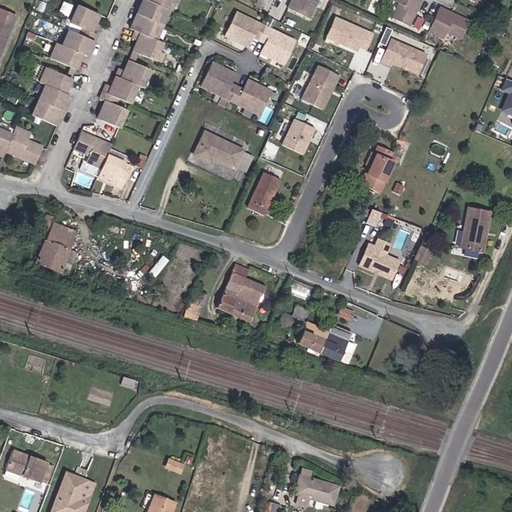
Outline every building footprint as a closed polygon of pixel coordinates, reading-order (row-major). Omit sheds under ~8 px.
[(145,0),(140,13),(167,25),(174,9),(154,0),(145,0)] [(154,0),(174,9),(178,10),(182,0),(154,0)] [(296,0),(293,9),(315,20),(324,0),(296,0)] [(420,25),(427,9),(430,0),(403,0),(408,2),(402,16),(420,25)] [(104,31),(99,29),(106,11),(86,3),(79,22),(89,26),(87,33),(100,38),(104,31)] [(0,19),(0,66),(2,68),(25,12),(6,5),(0,19)] [(456,29),(472,35),(479,19),(463,12),(450,7),(445,17),(438,33),(453,39),(456,29)] [(255,46),(260,36),(266,40),(273,26),(244,11),(232,35),(242,40),(245,39),(248,40),(247,42),(255,46)] [(140,29),(161,39),(167,25),(140,13),(134,27),(140,29)] [(369,45),(375,48),(381,33),(346,19),(337,38),(367,50),(369,45)] [(291,64),(303,40),(273,26),(266,40),(273,43),(268,53),(276,57),(277,55),(280,56),(281,59),(291,64)] [(386,26),(380,42),(386,45),(392,29),(386,26)] [(94,53),(100,38),(87,33),(76,28),(70,43),(90,51),(94,53)] [(139,49),(160,59),(168,42),(161,39),(140,29),(138,36),(143,40),(139,49)] [(84,67),(90,51),(70,43),(64,41),(58,57),(84,67)] [(429,73),(436,56),(400,41),(392,60),(400,63),(401,61),(429,73)] [(142,84),(149,87),(156,71),(134,61),(131,67),(125,65),(121,74),(142,84)] [(243,86),(237,83),(242,73),(234,69),(233,71),(230,70),(229,67),(219,62),(207,86),(237,100),(243,86)] [(346,75),(326,65),(309,99),(330,109),(337,94),(337,92),(338,89),(340,88),(346,75)] [(72,93),(78,79),(52,69),(47,82),(53,85),(72,93)] [(122,95),(135,101),(142,84),(121,74),(117,83),(110,80),(107,88),(122,95)] [(511,80),(505,78),(500,90),(506,92),(500,110),(511,113),(511,80)] [(266,114),(278,91),(268,86),(264,87),(262,85),(263,83),(255,79),(250,89),(244,86),(237,100),(266,114)] [(47,100),(71,110),(77,96),(72,93),(53,85),(47,100)] [(102,117),(124,127),(131,109),(118,104),(122,95),(107,88),(103,97),(110,100),(102,117)] [(44,116),(65,125),(71,110),(47,100),(42,112),(45,114),(44,116)] [(311,154),(323,128),(302,119),(290,145),(311,154)] [(13,153),(43,164),(50,146),(37,141),(41,131),(24,125),(20,134),(13,153)] [(0,150),(12,155),(13,153),(20,134),(2,127),(0,131),(0,150)] [(107,166),(112,153),(117,143),(85,129),(78,145),(95,153),(92,160),(107,166)] [(248,151),(248,150),(211,131),(201,154),(219,162),(221,158),(241,167),(241,166),(248,151)] [(370,187),(388,195),(401,163),(396,161),(398,153),(383,147),(379,156),(382,158),(377,169),(370,187)] [(250,170),(257,155),(248,151),(241,166),(250,170)] [(134,170),(128,167),(130,161),(112,153),(107,166),(103,173),(103,174),(128,184),(134,170)] [(372,167),(377,169),(382,158),(379,156),(377,155),(372,167)] [(88,167),(103,173),(107,166),(92,160),(88,167)] [(253,213),(269,219),(286,183),(270,177),(253,213)] [(401,190),(407,193),(410,186),(404,183),(401,190)] [(381,227),(386,216),(377,212),(372,224),(381,227)] [(467,252),(489,256),(497,217),(474,213),(467,249),(468,250),(467,252)] [(43,261),(70,271),(87,224),(61,216),(59,219),(52,217),(49,226),(56,228),(43,261)] [(105,226),(122,232),(126,221),(108,216),(105,226)] [(374,242),(365,264),(381,270),(384,269),(386,270),(388,273),(399,277),(405,261),(394,257),(392,252),(396,241),(383,236),(380,244),(374,242)] [(416,260),(424,263),(430,251),(422,247),(416,260)] [(424,263),(430,265),(435,253),(430,251),(424,263)] [(406,258),(392,252),(394,257),(405,261),(406,258)] [(223,311),(256,324),(271,288),(250,281),(253,272),(241,268),(223,311)] [(208,309),(212,310),(217,297),(204,292),(199,304),(196,304),(190,317),(204,321),(208,309)] [(299,318),(304,306),(292,301),(287,313),(299,318)] [(330,321),(326,329),(303,319),(294,340),(306,345),(304,348),(326,357),(328,353),(348,361),(360,333),(330,321)] [(261,339),(269,341),(275,328),(267,325),(261,339)] [(9,466),(43,479),(50,460),(16,447),(9,466)] [(187,460),(195,462),(197,456),(189,453),(187,460)] [(184,471),(186,464),(174,459),(171,467),(184,471)] [(7,470),(4,476),(32,487),(35,481),(7,470)] [(56,511),(58,511),(85,511),(96,483),(71,473),(56,511)] [(300,492),(338,502),(343,483),(304,473),(300,492)] [(152,511),(174,511),(178,503),(159,496),(152,511)]
